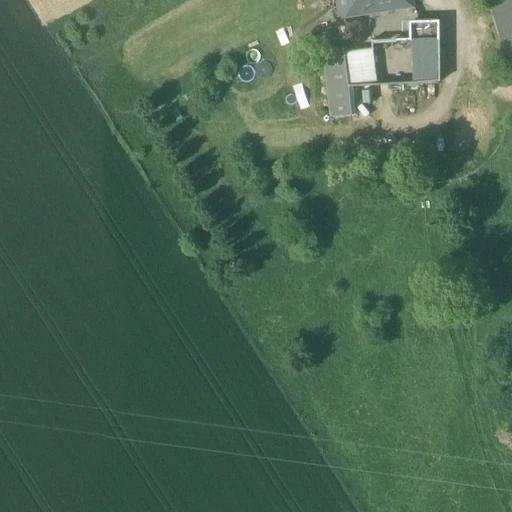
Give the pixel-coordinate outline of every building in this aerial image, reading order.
[(337,0),(340,19),(414,9),(413,0),(337,0)] [(511,4),(491,11),(502,50),(511,46),(511,4)] [(410,24),(411,40),(438,39),(440,39),(439,23),(410,24)] [(374,26),(375,41),(410,39),(409,24),(374,26)] [(438,39),(411,40),(413,84),(439,82),(438,39)] [(511,75),(511,46),(502,50),(510,76),(511,75)] [(348,88),(351,88),(378,86),(374,50),(344,53),(348,88)] [(354,117),(351,88),(348,88),(344,53),(326,55),(332,119),(354,117)]
